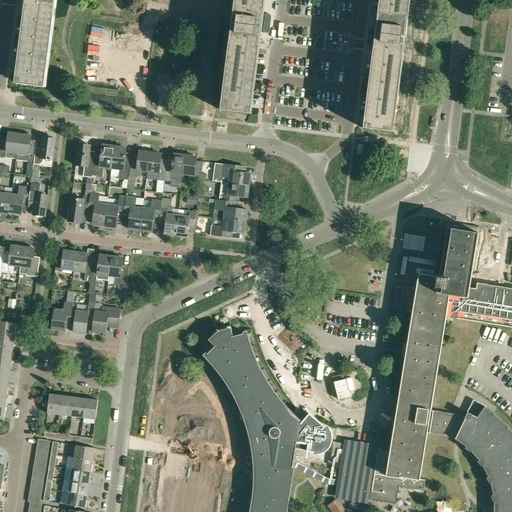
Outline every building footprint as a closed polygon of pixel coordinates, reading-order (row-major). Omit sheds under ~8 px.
[(27,0),(27,5),(16,83),(19,84),(45,87),(55,0),(27,0)] [(223,110),(248,113),(251,113),(261,36),(263,36),(263,42),(266,19),(263,18),(264,10),(265,0),(237,0),(235,16),(238,16),(237,22),(226,21),(219,74),(228,76),(223,110)] [(380,0),(377,23),(375,23),(376,18),(375,17),(372,41),(375,41),(364,128),(367,128),(393,131),(404,44),(401,44),(402,37),(413,38),(418,0),(380,0)] [(0,156),(5,157),(16,158),(17,154),(17,153),(19,134),(17,134),(16,132),(11,131),(10,133),(8,133),(8,137),(7,146),(0,144),(0,156)] [(16,158),(16,159),(28,160),(34,161),(36,149),(30,148),(31,139),(31,136),(29,135),(27,133),(23,133),(21,134),(19,134),(17,153),(17,154),(16,158)] [(34,161),(34,164),(38,164),(39,164),(40,165),(51,167),(52,160),(55,139),(54,138),(45,137),(43,137),(42,143),(36,143),(36,149),(34,161)] [(92,179),(92,177),(93,175),(94,160),(88,160),(90,145),(88,145),(87,143),(85,142),(84,142),(82,142),(81,144),(78,143),(76,165),(84,166),(83,176),(87,177),(86,183),(91,184),(92,179)] [(94,160),(93,175),(92,177),(92,179),(95,180),(96,176),(102,176),(104,167),(112,168),(114,146),(102,145),(101,158),(95,158),(94,160)] [(129,176),(130,164),(130,162),(125,161),(126,148),(114,146),(112,168),(119,169),(118,178),(128,180),(129,176)] [(142,170),(147,171),(150,151),(146,150),(144,152),(139,151),(137,165),(130,164),(129,176),(136,177),(136,175),(141,176),(142,170)] [(164,181),(164,180),(166,168),(160,168),(162,154),(155,153),(154,151),(150,151),(147,171),(154,172),(153,177),(155,180),(164,181)] [(171,179),(176,179),(177,181),(182,182),(183,174),(186,155),(174,154),(173,158),(172,167),(166,167),(166,168),(164,180),(171,181),(171,179)] [(195,170),(196,161),(197,157),(186,155),(183,174),(188,175),(188,178),(189,180),(193,181),(200,182),(202,170),(195,170)] [(230,179),(230,183),(249,185),(249,182),(250,181),(251,179),(252,178),(251,176),(250,175),(250,174),(245,173),(245,167),(223,164),(222,176),(228,177),(230,179)] [(23,202),(29,203),(31,183),(27,183),(27,187),(19,187),(18,195),(12,194),(9,213),(21,215),(23,202)] [(29,203),(28,209),(34,210),(33,215),(35,215),(36,216),(38,217),(40,217),(42,217),(43,216),(45,216),(48,195),(39,194),(40,184),(36,184),(35,183),(31,183),(31,188),(29,200),(29,203)] [(91,184),(86,183),(85,183),(84,190),(86,190),(85,195),(84,195),(83,200),(71,198),(68,221),(81,223),(82,213),(88,214),(88,210),(90,197),(90,193),(91,184)] [(248,189),(249,185),(230,183),(229,189),(221,188),(219,200),(234,202),(236,202),(237,196),(247,197),(247,196),(249,195),(250,194),(250,192),(249,190),(248,189)] [(0,186),(0,212),(9,213),(12,194),(5,193),(6,187),(0,186)] [(93,224),(104,226),(107,205),(98,204),(100,194),(90,193),(90,197),(88,210),(94,210),(93,224)] [(124,214),(126,197),(119,196),(118,206),(107,205),(104,226),(117,227),(118,213),(124,214)] [(126,196),(126,197),(124,214),(124,215),(130,216),(128,229),(140,230),(143,208),(135,207),(136,198),(126,196)] [(162,198),(162,201),(160,220),(166,221),(164,233),(176,235),(178,215),(172,215),(173,207),(171,206),(172,199),(162,198)] [(154,219),(160,220),(162,201),(152,200),(151,209),(143,208),(140,230),(152,232),(152,228),(154,219)] [(234,202),(219,200),(217,200),(215,217),(224,219),(246,221),(247,210),(234,208),(234,202)] [(187,236),(188,227),(189,223),(195,223),(197,211),(185,210),(184,216),(178,215),(176,235),(187,236)] [(210,235),(231,238),(232,232),(244,233),(246,221),(224,219),(223,227),(211,225),(210,235)] [(334,440),(330,461),(332,461),(334,462),(339,463),(339,465),(334,494),(369,500),(396,504),(398,488),(415,490),(423,492),(425,481),(420,480),(423,458),(427,433),(431,410),(446,317),(511,327),(511,257),(511,265),(511,288),(477,282),(471,281),(476,246),(489,248),(492,229),(443,220),(441,231),(447,232),(443,256),(440,276),(435,276),(419,273),(418,278),(416,288),(402,286),(401,286),(401,289),(400,292),(401,295),(401,298),(402,300),(403,303),(404,306),(405,308),(407,311),(408,311),(413,311),(412,313),(407,343),(405,358),(399,397),(397,404),(397,405),(397,406),(396,412),(394,426),(390,453),(377,450),(377,447),(365,445),(356,444),(344,442),(344,443),(343,443),(334,442),(334,440)] [(9,262),(3,261),(2,272),(13,274),(14,267),(15,266),(21,266),(23,247),(20,246),(19,245),(17,244),(15,244),(13,244),(12,245),(11,245),(10,253),(9,262)] [(23,247),(21,266),(26,267),(27,269),(26,275),(37,277),(39,265),(33,264),(35,248),(34,248),(33,247),(31,246),(29,246),(27,246),(26,247),(23,247)] [(57,254),(55,270),(62,271),(62,269),(73,270),(76,252),(64,250),(63,255),(57,254)] [(85,274),(84,280),(90,281),(91,275),(93,260),(93,259),(87,258),(88,253),(76,252),(73,270),(85,272),(85,274)] [(109,275),(111,256),(100,255),(99,261),(93,260),(91,275),(97,276),(97,274),(109,275)] [(126,287),(128,275),(121,274),(123,258),(111,256),(109,275),(115,276),(114,286),(126,287)] [(64,330),(65,328),(65,322),(71,323),(73,304),(64,303),(63,309),(54,308),(53,321),(51,321),(50,329),(58,330),(58,329),(64,330)] [(86,334),(87,326),(87,321),(93,321),(95,306),(89,306),(88,312),(76,311),(73,332),(86,334)] [(118,328),(119,320),(120,309),(102,307),(101,312),(95,311),(92,331),(98,332),(98,333),(98,334),(99,335),(100,335),(101,335),(102,335),(103,335),(104,334),(105,333),(106,333),(106,326),(118,328)] [(0,320),(0,332),(15,335),(16,323),(0,320)] [(206,354),(205,355),(210,360),(215,365),(216,367),(217,367),(219,370),(218,370),(218,371),(219,370),(221,373),(222,374),(223,375),(227,381),(230,387),(232,388),(232,389),(233,392),(234,392),(233,392),(233,393),(234,392),(236,396),(236,397),(237,398),(240,404),(243,411),(243,412),(244,413),(245,416),(244,416),(244,417),(245,417),(246,420),(247,421),(247,423),(249,429),(251,436),(251,438),(252,442),(251,442),(252,443),(253,446),(253,447),(253,449),(254,452),(254,456),(255,459),(255,463),(255,464),(255,470),(255,472),(255,476),(255,477),(255,480),(255,481),(255,483),(255,489),(254,497),(254,499),(253,503),(252,503),(253,503),(252,507),(252,508),(252,509),(251,511),(284,511),(294,454),(297,454),(297,456),(307,458),(308,451),(313,452),(314,452),(316,452),(317,452),(319,452),(320,451),(322,450),(322,451),(323,451),(323,450),(325,449),(325,448),(327,446),(327,447),(328,446),(327,446),(329,444),(329,443),(330,441),(330,440),(330,438),(330,437),(330,435),(330,434),(329,432),(329,431),(327,429),(328,428),(327,428),(325,427),(325,426),(316,419),(316,418),(315,418),(309,413),(308,414),(307,416),(301,423),(296,418),(292,414),(292,413),(291,414),(288,411),(283,405),(279,400),(274,394),(275,393),(274,393),(271,389),(267,383),(263,377),(260,371),(261,371),(260,370),(260,371),(258,366),(255,360),(252,353),(249,346),(250,346),(249,346),(247,339),(245,332),(237,335),(233,337),(232,337),(230,329),(210,340),(216,345),(215,346),(207,354),(206,355),(206,354)] [(0,332),(0,344),(13,347),(15,335),(0,332)] [(13,347),(0,344),(0,357),(12,359),(13,347)] [(0,357),(0,369),(10,370),(12,359),(0,357)] [(0,381),(9,382),(10,370),(0,369),(0,381)] [(0,381),(0,393),(7,394),(9,382),(0,381)] [(47,414),(59,415),(62,395),(50,394),(47,414)] [(59,415),(71,416),(74,397),(62,395),(59,415)] [(74,397),(71,416),(83,418),(85,398),(74,397)] [(98,400),(85,398),(83,418),(95,419),(98,400)] [(431,410),(427,433),(456,437),(455,438),(459,442),(466,446),(465,448),(469,451),(470,451),(479,460),(477,461),(481,466),(482,465),(488,476),(486,477),(489,483),(490,482),(493,495),(491,495),(492,501),(494,501),(494,511),(493,511),(511,511),(511,432),(507,427),(509,426),(493,413),(494,413),(494,412),(485,406),(482,409),(472,404),(470,409),(468,412),(467,412),(465,417),(462,416),(463,415),(431,410)] [(76,445),(74,457),(93,460),(95,448),(76,445)] [(92,472),(93,460),(74,457),(72,469),(92,472)] [(70,481),(90,484),(92,472),(72,469),(70,481)] [(88,496),(90,484),(70,481),(68,493),(88,496)] [(86,508),(88,496),(68,493),(66,505),(86,508)]
